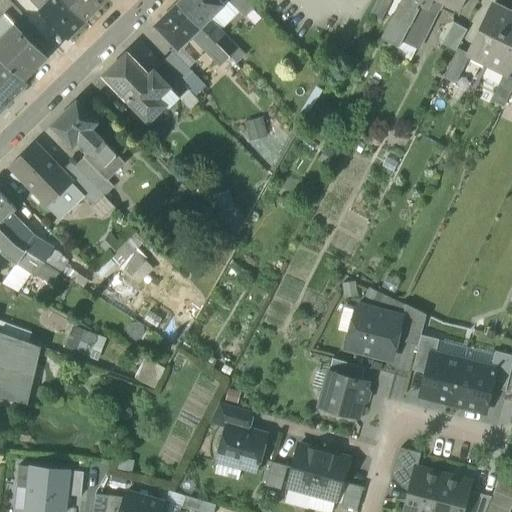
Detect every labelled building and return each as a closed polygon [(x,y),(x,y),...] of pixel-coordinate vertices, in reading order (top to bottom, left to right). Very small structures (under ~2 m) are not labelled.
[(31,0),(30,2),(40,11),(50,0),(31,0)] [(67,38),(85,21),(63,0),(50,0),(40,11),(67,38)] [(63,0),(85,21),(105,0),(63,0)] [(181,0),(178,4),(216,43),(224,35),(220,31),(209,20),(224,6),(222,4),(218,0),(181,0)] [(239,13),(226,0),(225,0),(222,4),(224,6),(209,20),(220,31),(239,13)] [(226,0),(239,13),(244,17),(256,5),(251,0),(226,0)] [(377,0),(369,14),(382,20),(391,0),(377,0)] [(421,4),(422,0),(402,0),(394,17),(393,16),(380,42),(386,45),(388,42),(398,48),(409,26),(421,4)] [(465,0),(439,0),(460,10),(465,0)] [(192,36),(207,52),(216,43),(178,4),(155,26),(178,49),(192,36)] [(409,26),(411,27),(424,34),(435,11),(421,4),(409,26)] [(468,55),(487,64),(511,14),(511,13),(493,4),(468,55)] [(511,14),(487,64),(505,73),(507,74),(511,63),(511,14)] [(0,20),(0,59),(23,81),(45,57),(5,16),(0,20)] [(444,46),(455,52),(467,30),(456,24),(444,46)] [(403,42),(409,45),(417,49),(424,34),(411,27),(403,42)] [(237,49),(224,35),(216,43),(229,57),(237,49)] [(229,57),(216,43),(207,52),(220,65),(229,57)] [(415,54),(417,49),(409,45),(406,50),(415,54)] [(162,63),(179,80),(190,70),(173,52),(162,63)] [(153,95),(154,95),(161,88),(149,75),(127,53),(103,76),(127,100),(143,84),(153,95)] [(443,77),(456,84),(468,59),(455,53),(443,77)] [(23,81),(0,59),(0,87),(13,100),(27,84),(23,81)] [(161,103),(166,109),(187,89),(179,80),(162,63),(155,70),(170,86),(158,99),(161,103)] [(503,76),(511,80),(511,63),(507,74),(505,73),(503,76)] [(155,70),(149,75),(161,88),(154,95),(158,99),(170,86),(155,70)] [(205,86),(190,70),(179,80),(187,89),(195,96),(205,86)] [(491,100),(504,106),(511,90),(511,80),(503,76),(491,100)] [(150,98),(153,95),(143,84),(127,100),(141,115),(155,102),(150,98)] [(305,118),(322,91),(315,86),(298,114),(305,118)] [(0,114),(13,100),(0,87),(0,114)] [(155,102),(141,115),(144,119),(161,103),(158,99),(154,95),(153,95),(150,98),(155,102)] [(79,142),(88,151),(105,169),(117,158),(102,143),(104,141),(92,129),(98,123),(77,101),(52,125),(73,147),(79,142)] [(263,118),(244,122),(249,142),(268,137),(263,118)] [(9,167),(34,193),(59,168),(34,142),(9,167)] [(123,165),(117,158),(105,169),(88,151),(83,155),(90,163),(107,180),(123,165)] [(73,165),(81,173),(90,163),(83,155),(73,165)] [(99,191),(97,190),(81,173),(73,165),(71,162),(62,171),(73,182),(72,183),(83,195),(89,201),(99,191)] [(107,180),(90,163),(81,173),(97,190),(107,180)] [(34,193),(48,207),(69,186),(72,183),(73,182),(62,171),(59,168),(34,193)] [(69,186),(80,198),(83,195),(72,183),(69,186)] [(80,198),(69,186),(48,207),(59,219),(80,198)] [(229,191),(213,196),(218,213),(234,208),(229,191)] [(0,192),(0,229),(15,245),(25,251),(44,263),(51,251),(33,239),(9,215),(16,209),(0,192)] [(115,208),(103,195),(89,208),(101,221),(115,208)] [(21,258),(25,251),(15,245),(0,229),(0,241),(10,252),(21,258)] [(122,246),(110,234),(99,245),(110,257),(111,256),(122,246)] [(10,252),(0,241),(0,252),(3,256),(16,264),(21,258),(10,252)] [(111,256),(121,266),(136,252),(126,242),(122,246),(111,256)] [(44,263),(61,274),(62,275),(67,267),(70,262),(52,250),(51,251),(44,263)] [(44,263),(25,251),(21,258),(16,264),(31,274),(35,277),(44,263)] [(154,270),(136,252),(121,266),(139,284),(154,270)] [(61,274),(44,263),(35,277),(47,284),(57,281),(61,274)] [(31,274),(16,264),(3,285),(18,293),(31,274)] [(89,281),(67,267),(62,275),(84,289),(89,281)] [(355,282),(342,284),(344,298),(357,296),(355,282)] [(345,348),(392,360),(397,340),(403,317),(402,317),(357,305),(355,311),(349,333),(345,348)] [(397,340),(418,346),(421,335),(426,315),(405,305),(402,317),(403,317),(397,340)] [(349,333),(355,311),(342,307),(337,330),(349,333)] [(0,321),(0,329),(29,340),(32,332),(0,321)] [(106,338),(73,325),(64,348),(97,361),(106,338)] [(0,398),(26,404),(41,345),(29,340),(0,329),(0,398)] [(412,370),(426,374),(431,353),(435,354),(439,339),(421,335),(418,346),(412,370)] [(496,370),(492,387),(506,391),(511,366),(511,355),(495,351),(491,368),(496,370)] [(426,374),(420,396),(452,404),(464,361),(435,354),(431,353),(426,374)] [(166,368),(145,357),(135,378),(155,388),(166,368)] [(329,372),(361,381),(365,367),(332,358),(329,372)] [(491,368),(464,361),(452,404),(485,412),(492,387),(496,370),(491,368)] [(323,391),(329,372),(317,368),(312,388),(323,391)] [(319,407),(358,417),(362,403),(366,400),(368,394),(365,389),(367,382),(361,381),(329,372),(323,391),(319,407)] [(227,425),(248,430),(253,411),(219,402),(210,421),(227,426),(227,425)] [(242,466),(256,470),(266,435),(248,430),(227,425),(227,426),(224,435),(219,437),(217,444),(220,449),(217,460),(219,460),(242,466)] [(287,487),(288,487),(312,494),(323,451),(298,444),(287,487)] [(391,474),(413,480),(416,468),(417,469),(421,453),(400,448),(395,458),(391,474)] [(348,458),(323,451),(312,494),(335,500),(336,501),(348,458)] [(242,466),(219,460),(215,474),(238,480),(242,466)] [(264,485),(281,489),(287,466),(271,462),(264,485)] [(16,487),(28,488),(30,466),(19,465),(16,487)] [(28,488),(16,487),(14,509),(26,510),(44,511),(65,511),(67,494),(69,470),(30,466),(28,488)] [(404,511),(433,511),(443,475),(417,469),(416,468),(413,480),(404,511)] [(69,470),(67,494),(80,496),(83,472),(69,470)] [(511,474),(502,470),(498,481),(511,486),(511,474)] [(470,483),(443,475),(433,511),(462,511),(468,491),(470,483)] [(511,486),(498,481),(494,492),(511,499),(511,486)] [(340,506),(356,510),(363,487),(346,483),(340,506)] [(308,508),(312,494),(288,487),(285,501),(288,502),(287,502),(308,508)] [(462,511),(485,511),(489,502),(491,497),(468,491),(462,511)] [(161,511),(164,502),(126,492),(124,498),(120,511),(161,511)] [(180,511),(182,508),(185,496),(169,492),(163,511),(180,511)] [(491,497),(489,502),(510,511),(511,505),(511,499),(494,492),(491,497)] [(312,494),(308,508),(323,511),(331,511),(335,500),(312,494)] [(105,511),(107,496),(95,495),(93,511),(105,511)] [(120,511),(124,498),(107,496),(105,511),(120,511)] [(182,508),(196,511),(213,511),(216,505),(185,496),(182,508)] [(489,502),(485,511),(509,511),(510,511),(489,502)]
